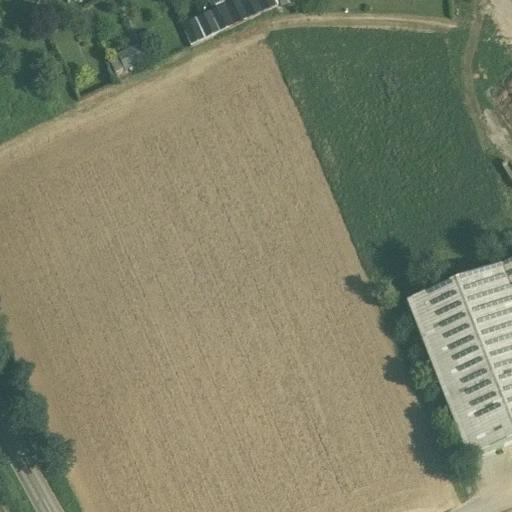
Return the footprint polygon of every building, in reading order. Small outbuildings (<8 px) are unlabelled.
[(258,0),(239,9),(246,24),(278,9),(273,0),(258,0)] [(181,26),(191,48),(241,26),(231,5),(181,26)] [(111,73),(141,63),(136,47),(106,57),(111,73)] [(511,265),(499,271),(511,302),(511,265)] [(511,446),(511,302),(499,271),(406,307),(467,464),(511,446)]
